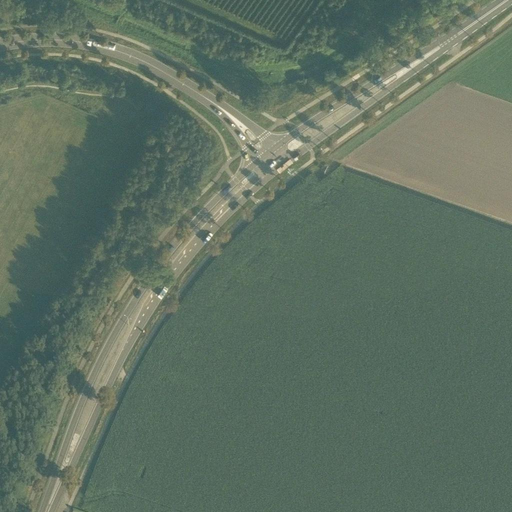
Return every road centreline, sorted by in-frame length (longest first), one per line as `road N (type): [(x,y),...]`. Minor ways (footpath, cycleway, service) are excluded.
road 1 (primary): [(46,510),(165,286),(278,168)]
road 2 (primary): [(257,162),(201,215),(126,311),(89,382),(46,510)]
road 3 (primary): [(278,168),(489,12)]
road 4 (primary): [(489,12),(273,149)]
road 5 (secondary): [(207,99),(97,46),(0,45)]
